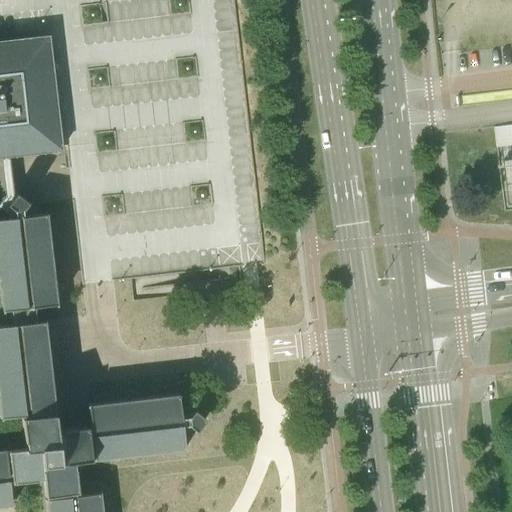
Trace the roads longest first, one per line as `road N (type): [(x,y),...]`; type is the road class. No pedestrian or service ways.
road 1 (secondary): [(311,0),(359,339)]
road 2 (secondary): [(404,298),(372,0)]
road 3 (secondary): [(428,511),(408,332)]
road 4 (secondary): [(359,339),(380,511)]
